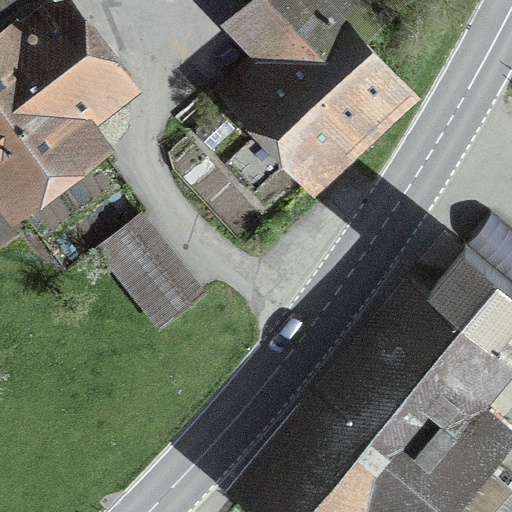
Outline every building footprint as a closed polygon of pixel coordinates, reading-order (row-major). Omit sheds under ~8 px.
[(256,0),(237,19),(262,46),(229,76),(310,163),(401,81),(360,36),(398,0),(256,0)] [(0,48),(0,171),(17,194),(87,142),(78,130),(125,94),(58,5),(0,48)] [(105,249),(167,325),(212,288),(151,212),(105,249)] [(511,281),(465,242),(430,284),(493,337),(511,314),(511,281)] [(500,342),(493,337),(430,284),(260,485),(291,511),(430,511),(498,432),(455,396),(500,342)]
